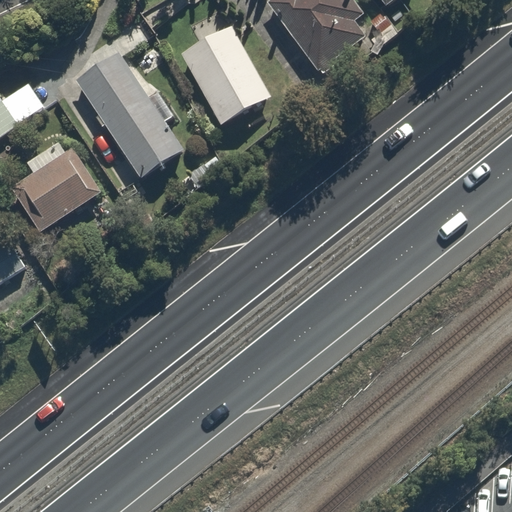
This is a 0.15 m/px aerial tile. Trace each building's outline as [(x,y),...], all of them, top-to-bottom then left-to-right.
[(277,0),(270,6),(321,76),(323,75),(326,79),(343,66),(340,62),(369,41),(357,25),(368,17),(354,0),(277,0)] [(380,0),(389,11),(403,0),(380,0)] [(382,36),(393,26),(384,15),(372,24),(382,36)] [(401,36),(393,26),(382,36),(374,42),(381,51),(401,36)] [(274,102),(234,29),(184,57),(223,130),(274,102)] [(109,129),(144,183),(188,155),(168,126),(177,120),(161,97),(152,102),(121,57),(79,85),(102,120),(98,122),(105,131),(109,129)] [(31,87),(4,105),(20,128),(48,110),(31,87)] [(0,143),(21,129),(20,128),(4,105),(0,98),(0,143)] [(36,177),(14,192),(43,237),(106,197),(76,152),(65,159),(58,148),(29,166),(36,177)] [(226,170),(218,159),(191,179),(199,190),(226,170)] [(9,237),(0,243),(0,282),(27,264),(9,237)]
